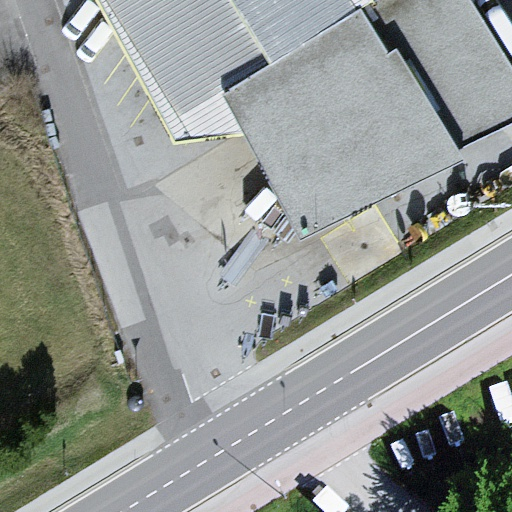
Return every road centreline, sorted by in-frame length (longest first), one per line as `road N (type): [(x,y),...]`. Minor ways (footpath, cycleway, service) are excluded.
road 1 (residential): [(210,457),(48,0)]
road 2 (primary): [(210,457),(511,273)]
